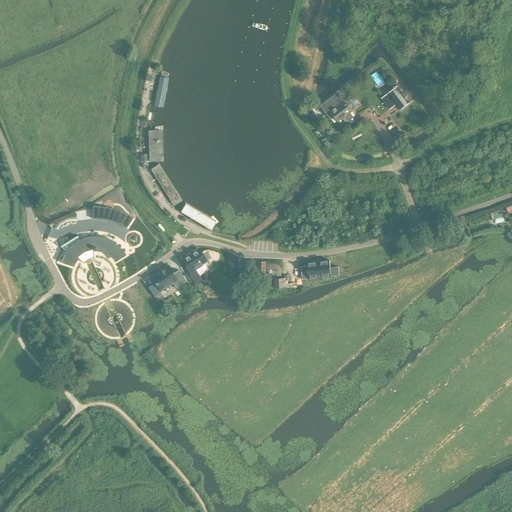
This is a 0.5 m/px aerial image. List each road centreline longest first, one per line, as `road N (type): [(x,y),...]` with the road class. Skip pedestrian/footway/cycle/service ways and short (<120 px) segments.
road 1 (unclassified): [(511,196),(330,251),(256,255),(193,242),(108,295),(80,302),(60,285),(34,236),(0,142)]
road 2 (track): [(80,408),(90,429),(83,440),(11,511)]
road 3 (track): [(178,511),(145,485),(95,487),(58,466)]
